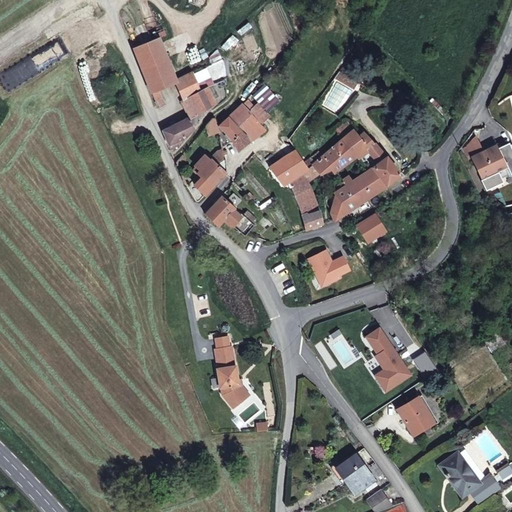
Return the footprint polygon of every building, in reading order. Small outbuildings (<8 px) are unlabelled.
[(134,49),(152,93),(159,90),(176,83),(177,82),(176,80),(171,67),(187,60),(185,55),(169,63),(159,39),(166,35),(158,17),(144,23),(152,42),(134,49)] [(182,101),(191,119),(195,118),(197,117),(216,103),(208,87),(201,91),(193,72),(176,80),(177,82),(176,83),(184,100),(182,101)] [(339,72),(335,77),(344,83),(349,78),(339,72)] [(349,78),(344,83),(355,89),(358,83),(349,78)] [(152,93),(155,101),(162,97),(159,90),(152,93)] [(157,105),(159,109),(166,105),(162,97),(155,101),(157,105)] [(258,102),(269,114),(274,109),(263,97),(258,102)] [(243,104),(249,111),(254,106),(248,99),(243,104)] [(249,111),(261,125),(271,116),(269,114),(258,102),(254,106),(249,111)] [(247,137),(250,143),(266,130),(261,125),(249,111),(243,104),(228,117),(219,126),(232,140),(242,132),(247,137)] [(191,119),(194,128),(200,122),(197,117),(195,118),(191,119)] [(206,126),(209,134),(218,131),(218,128),(215,118),(213,118),(206,126)] [(163,131),(171,151),(178,148),(179,146),(177,142),(184,139),(195,128),(194,128),(191,119),(179,124),(177,124),(170,127),(163,131)] [(335,130),(342,139),(354,129),(346,121),(335,130)] [(218,131),(222,150),(232,140),(219,126),(218,128),(218,131)] [(340,140),(356,158),(376,144),(365,133),(359,136),(354,129),(342,139),(340,140)] [(232,140),(239,152),(250,143),(247,137),(242,132),(232,140)] [(331,170),(334,174),(356,158),(340,140),(322,156),(318,151),(311,157),(315,162),(314,163),(312,165),(307,169),(288,182),(290,185),(296,198),(310,190),(306,184),(320,175),(320,176),(331,170)] [(356,158),(367,171),(373,167),(386,156),(376,144),(356,158)] [(473,158),(483,179),(507,168),(496,146),(473,158)] [(197,174),(212,188),(225,173),(227,170),(227,167),(226,164),(224,155),(222,150),(218,150),(210,159),(205,154),(195,165),(200,170),(196,173),(197,174)] [(267,170),(280,188),(288,182),(307,169),(303,163),(295,151),(267,170)] [(176,162),(180,172),(187,169),(185,159),(182,156),(176,162)] [(373,167),(388,186),(401,176),(386,156),(373,167)] [(303,163),(307,169),(312,165),(314,163),(310,157),(303,163)] [(192,169),(196,173),(200,170),(195,165),(192,169)] [(333,215),(335,221),(388,186),(373,167),(367,171),(352,181),(349,183),(334,193),(343,208),(333,215)] [(342,180),(346,185),(349,183),(352,181),(349,175),(342,180)] [(280,188),(282,190),(290,185),(288,182),(280,188)] [(300,210),(302,216),(320,211),(310,190),(296,198),(300,210)] [(334,193),(333,215),(343,208),(334,193)] [(222,196),(205,215),(218,227),(224,221),(233,210),(236,208),(222,196)] [(233,210),(224,221),(232,229),(234,227),(242,217),(233,210)] [(243,215),(251,223),(256,218),(248,210),(243,215)] [(302,216),(305,230),(323,224),(320,211),(302,216)] [(388,231),(375,212),(356,225),(368,244),(388,231)] [(242,217),(234,227),(245,236),(247,234),(254,226),(251,223),(243,215),(242,217)] [(484,339),(493,353),(505,344),(496,331),(484,339)] [(218,349),(223,348),(230,347),(228,336),(216,338),(218,349)] [(223,395),(234,408),(244,400),(238,392),(239,389),(238,384),(239,384),(238,380),(236,366),(232,346),(230,347),(223,348),(218,349),(215,349),(219,368),(217,369),(221,388),(222,388),(223,395)] [(238,392),(244,400),(250,395),(243,386),(241,379),(238,380),(239,384),(238,384),(239,389),(238,392)] [(398,409),(413,435),(433,423),(424,407),(428,405),(422,395),(398,409)] [(258,424),(258,432),(268,431),(268,423),(258,424)] [(358,452),(377,478),(383,474),(364,448),(358,452)] [(479,483),(457,453),(439,465),(462,496),(480,483),(479,483)] [(336,468),(355,495),(365,487),(374,480),(355,454),(336,468)] [(511,484),(511,472),(505,464),(479,483),(480,483),(491,499),(511,484)] [(365,487),(368,492),(378,485),(374,480),(365,487)] [(366,501),(374,511),(377,511),(393,506),(381,490),(366,501)]
